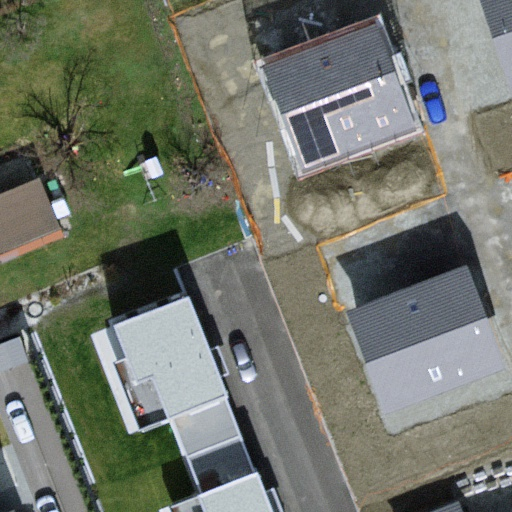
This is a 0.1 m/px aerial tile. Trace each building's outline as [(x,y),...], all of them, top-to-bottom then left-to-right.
[(511,0),(479,0),(511,86),(511,0)] [(376,23),(262,65),(302,173),(416,130),(376,23)] [(37,168),(0,183),(0,259),(62,232),(37,168)] [(466,267),(352,309),(392,417),(506,374),(466,267)] [(192,303),(95,339),(133,444),(230,408),(192,303)] [(269,511),(256,477),(159,511),(269,511)]
